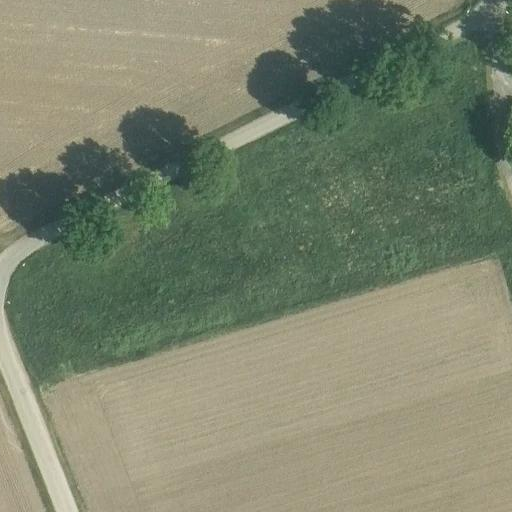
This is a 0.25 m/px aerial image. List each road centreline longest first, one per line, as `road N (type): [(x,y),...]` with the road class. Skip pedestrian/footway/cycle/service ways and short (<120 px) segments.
road 1 (unclassified): [(0,256),(27,229),(482,0)]
road 2 (unclassified): [(71,511),(0,304)]
